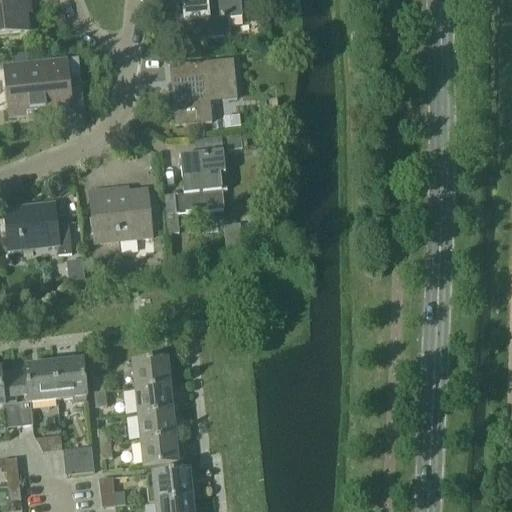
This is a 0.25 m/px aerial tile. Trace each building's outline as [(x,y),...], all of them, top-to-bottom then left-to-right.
[(31,15),(29,0),(0,0),(0,37),(28,35),(26,16),(31,15)] [(180,0),(181,5),(178,6),(182,45),(230,40),(228,22),(242,20),(239,0),(180,0)] [(67,82),(65,64),(4,70),(9,121),(61,116),(58,83),(67,82)] [(235,99),(232,64),(169,70),(174,129),(210,126),(208,101),(235,99)] [(225,139),(227,154),(241,152),(239,138),(225,139)] [(226,194),(222,156),(179,160),(183,199),(173,199),(173,200),(163,201),(166,237),(179,236),(177,218),(224,214),(222,195),(226,194)] [(150,242),(146,195),(128,197),(127,192),(88,196),(93,248),(150,242)] [(71,258),(67,227),(55,228),(53,208),(27,211),(27,217),(4,219),(8,255),(56,250),(57,260),(71,258)] [(168,389),(165,362),(131,366),(133,393),(168,389)] [(85,407),(81,365),(74,365),(74,363),(52,366),(56,404),(72,402),(72,408),(85,407)] [(56,404),(52,366),(29,368),(29,370),(23,371),(25,381),(12,383),(17,431),(31,430),(29,407),(56,404)] [(103,396),(101,381),(90,382),(91,397),(103,396)] [(12,383),(0,383),(0,409),(1,410),(3,432),(17,431),(12,383)] [(173,402),(170,401),(168,389),(133,393),(136,419),(171,415),(171,411),(174,409),(173,402)] [(91,397),(93,411),(104,410),(103,396),(91,397)] [(174,440),(171,415),(136,419),(139,444),(174,440)] [(109,447),(107,433),(96,434),(97,449),(109,447)] [(61,453),(59,439),(34,442),(41,455),(61,453)] [(177,467),(174,440),(139,444),(142,471),(177,467)] [(97,449),(99,463),(111,462),(109,447),(97,449)] [(78,478),(92,476),(90,451),(75,453),(78,478)] [(78,478),(75,453),(61,454),(64,479),(78,478)] [(5,475),(6,490),(17,489),(16,474),(5,475)] [(193,502),(191,479),(188,480),(188,474),(146,478),(147,491),(153,490),(155,506),(193,502)] [(114,510),(111,482),(98,483),(101,511),(114,510)] [(6,490),(8,504),(19,503),(17,489),(6,490)] [(194,511),(193,502),(155,506),(155,511),(194,511)]
